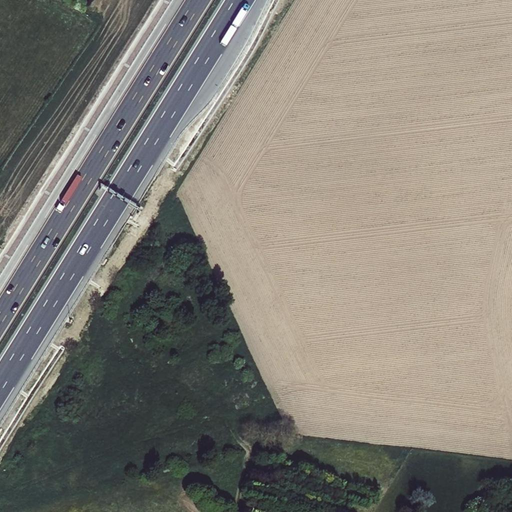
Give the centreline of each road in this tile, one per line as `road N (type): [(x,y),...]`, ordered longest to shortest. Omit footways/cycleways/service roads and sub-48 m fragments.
road 1 (motorway): [(0,382),(238,0)]
road 2 (motorway): [(196,0),(0,315)]
